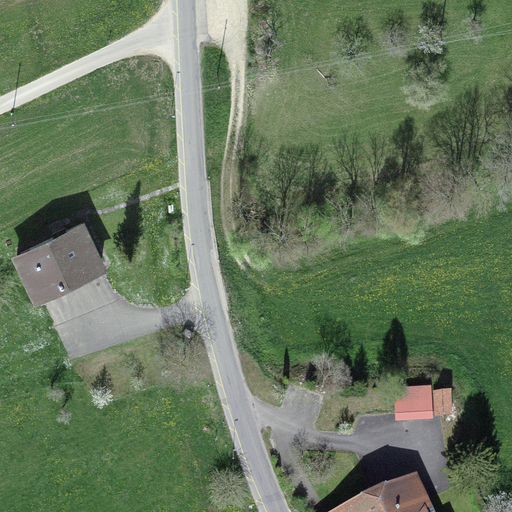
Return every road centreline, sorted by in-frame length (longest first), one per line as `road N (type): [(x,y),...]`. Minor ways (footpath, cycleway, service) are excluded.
road 1 (tertiary): [(274,511),(215,320),(193,183),(182,0)]
road 2 (track): [(0,106),(183,23)]
